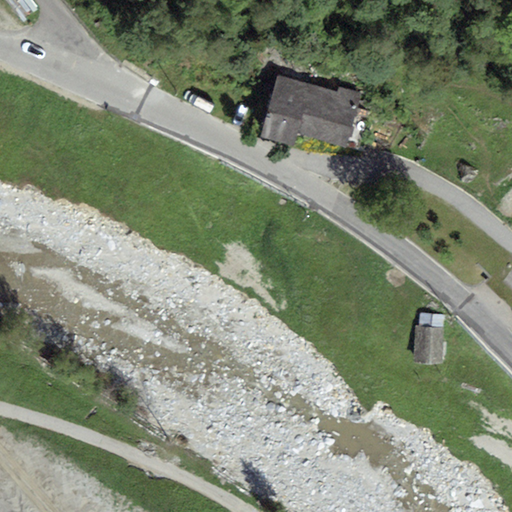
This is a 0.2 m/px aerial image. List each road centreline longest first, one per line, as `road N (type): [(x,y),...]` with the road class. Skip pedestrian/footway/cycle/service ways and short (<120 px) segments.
road 1 (unclassified): [(511,356),(374,234),(296,184),(57,75)]
road 2 (residential): [(247,511),(124,449),(0,407)]
